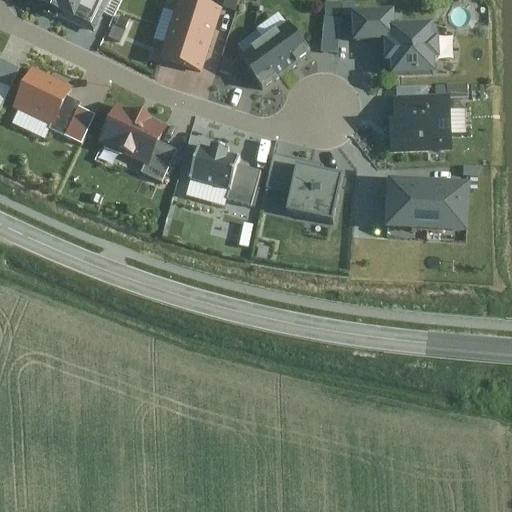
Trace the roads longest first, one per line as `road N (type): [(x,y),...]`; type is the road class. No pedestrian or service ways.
road 1 (residential): [(0,224),(141,287),(232,312),(353,336),(511,353)]
road 2 (residential): [(318,119),(285,130),(248,129),(0,23)]
